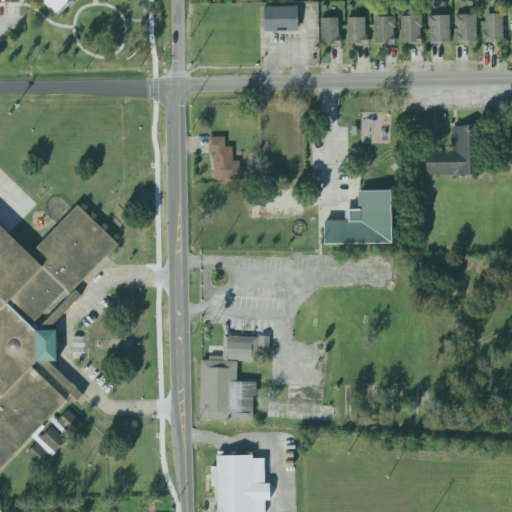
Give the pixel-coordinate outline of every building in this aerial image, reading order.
[(41,0),(56,14),(69,0),(41,0)] [(297,6),(263,7),(264,32),(298,32),(297,6)] [(454,13),(476,13),(476,40),(469,40),(469,43),(456,43),(456,32),(456,31),(456,25),(454,25),(454,13)] [(484,42),(503,42),(502,14),(483,14),(484,42)] [(449,15),(428,16),(429,44),(450,43),(449,15)] [(374,45),(395,44),(394,16),(373,17),(374,45)] [(400,16),(400,44),(421,44),(421,16),(400,16)] [(365,17),(347,18),(348,45),(366,45),(365,17)] [(339,18),(321,18),(321,46),(340,45),(339,18)] [(478,175),(478,126),(452,126),(452,150),(425,150),(426,176),(478,175)] [(213,180),(244,181),(244,163),(232,163),(232,147),(224,146),(225,137),(209,137),(208,153),(214,153),(213,180)] [(390,188),(391,243),(324,242),(324,220),(349,220),(349,208),(358,207),(358,190),(390,188)] [(0,225),(30,255),(78,205),(116,243),(75,289),(80,295),(49,330),(56,330),(56,362),(48,362),(74,387),(0,465),(0,225)] [(199,420),(253,421),(254,382),(236,381),(237,361),(256,362),(256,352),(269,352),(269,337),(223,336),(223,358),(200,358),(199,420)] [(54,424),(69,437),(82,424),(67,410),(54,424)] [(217,511),(264,511),(265,501),(270,501),(269,484),(264,484),(264,459),(253,459),(253,456),(216,456),(216,468),(211,468),(211,487),(217,486),(217,511)]
